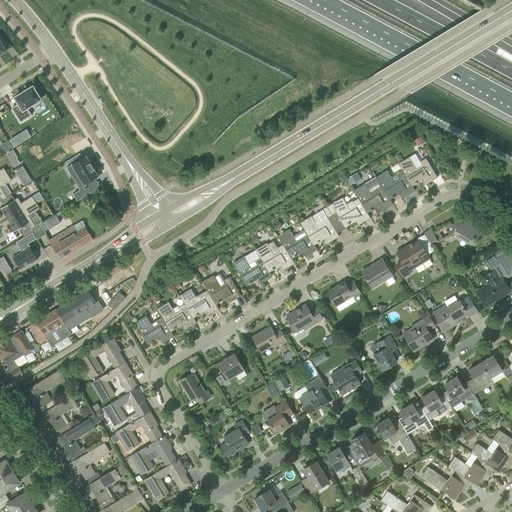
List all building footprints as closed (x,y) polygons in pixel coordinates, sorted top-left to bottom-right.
[(25,109),(40,100),(37,96),(39,94),(34,87),(32,88),(31,87),(13,98),(17,105),(10,109),(18,121),(29,115),(25,109)] [(52,133),(43,138),(50,148),(43,153),(53,169),(71,158),(71,157),(70,157),(65,150),(70,147),(66,142),(68,141),(68,142),(69,141),(63,132),(61,134),(57,127),(52,131),(52,130),(51,131),(52,133)] [(418,146),(425,142),(421,136),(414,140),(418,146)] [(403,172),(412,186),(423,179),(426,184),(438,177),(426,158),(420,162),(416,154),(398,164),(403,172)] [(86,156),(67,167),(72,175),(77,172),(85,185),(98,177),(99,177),(86,156)] [(21,163),(17,158),(12,161),(15,167),(21,163)] [(380,167),(376,162),(370,166),(373,171),(380,167)] [(19,177),(27,172),(23,166),(15,171),(19,177)] [(377,178),(390,199),(401,193),(403,198),(415,191),(412,186),(403,172),(398,175),(397,174),(391,177),(387,171),(376,177),(377,178)] [(12,180),(8,174),(0,178),(0,201),(2,201),(7,197),(1,187),(12,180)] [(351,185),(356,182),(352,176),(347,179),(351,185)] [(359,198),(367,213),(378,206),(381,211),(393,204),(390,199),(377,178),(366,185),(365,184),(354,190),(359,198)] [(91,193),(87,186),(74,194),(78,201),(91,193)] [(12,194),(7,197),(2,201),(5,206),(1,208),(8,220),(36,202),(32,196),(21,203),(18,198),(15,199),(12,194)] [(337,213),(345,227),(356,220),(359,225),(370,218),(367,213),(359,198),(353,202),(355,205),(349,208),(343,197),(327,206),(333,215),(337,213)] [(8,220),(15,231),(19,229),(22,234),(36,226),(29,215),(40,208),(36,202),(8,220)] [(328,243),(339,236),(328,218),(333,215),(327,206),(300,223),(304,229),(314,245),(325,239),(328,243)] [(450,223),(444,226),(449,234),(452,232),(453,233),(473,246),(483,229),(463,217),(457,227),(450,223)] [(52,227),(47,219),(40,224),(45,231),(52,227)] [(283,227),(278,220),(272,224),(276,231),(283,227)] [(61,259),(77,249),(94,239),(86,226),(77,231),(73,226),(66,230),(49,240),(61,259)] [(283,244),(292,258),(302,252),(305,257),(317,250),(314,245),(304,229),(293,236),(289,230),(278,236),(283,244)] [(439,242),(434,233),(431,229),(425,233),(432,246),(434,249),(440,245),(438,243),(439,242)] [(21,268),(31,262),(32,264),(37,261),(36,259),(38,258),(29,243),(37,238),(33,232),(17,242),(22,251),(14,257),(21,268)] [(256,235),(250,239),(254,244),(260,241),(256,235)] [(404,248),(397,252),(402,262),(396,266),(403,278),(410,274),(407,268),(428,256),(429,259),(430,259),(419,240),(412,244),(412,243),(410,245),(411,245),(404,249),(404,248)] [(295,263),(292,258),(283,244),(277,247),(273,241),(267,244),(267,243),(255,250),(269,272),(280,266),(283,271),(295,263)] [(508,251),(508,252),(507,252),(506,250),(508,248),(504,242),(491,249),(497,258),(496,259),(494,256),(486,261),(492,272),(484,277),(489,285),(478,292),(486,306),(498,299),(497,296),(509,288),(502,277),(505,275),(506,276),(507,276),(507,277),(508,277),(509,277),(510,276),(511,276),(511,275),(511,274),(511,268),(511,252),(511,253),(511,252),(510,251),(509,251),(508,251)] [(233,263),(247,286),(258,279),(261,284),(272,277),(269,272),(255,250),(245,256),(233,263)] [(228,261),(233,258),(229,252),(224,255),(228,261)] [(391,273),(383,259),(373,265),(374,267),(364,273),(372,288),(386,280),(384,277),(391,273)] [(108,292),(133,276),(126,265),(101,281),(108,292)] [(204,265),(199,269),(202,274),(208,271),(204,265)] [(220,274),(214,277),(213,275),(202,282),(207,290),(216,304),(227,298),(230,303),(241,296),(230,276),(224,280),(220,274)] [(361,296),(362,294),(354,281),(347,285),(345,281),(328,291),(339,311),(362,297),(361,296)] [(97,304),(93,297),(94,297),(94,296),(93,297),(88,289),(56,309),(68,328),(89,315),(91,317),(92,317),(91,316),(95,314),(95,313),(101,310),(100,308),(97,304)] [(196,297),(191,289),(180,295),(185,304),(194,318),(204,311),(207,316),(219,309),(216,304),(207,290),(196,297)] [(424,291),(419,294),(424,302),(427,300),(428,296),(424,291)] [(151,297),(154,304),(161,300),(157,293),(151,297)] [(119,303),(114,298),(108,304),(114,309),(119,303)] [(460,301),(447,308),(445,304),(433,312),(445,331),(458,323),(456,320),(467,314),(469,316),(478,311),(472,301),(464,307),(460,301)] [(178,305),(172,309),(168,302),(159,308),(156,303),(154,304),(162,317),(171,331),(182,325),(185,330),(197,323),(194,318),(185,304),(179,307),(178,305)] [(288,316),(289,318),(286,320),(294,333),(297,332),(297,333),(304,329),(305,331),(324,319),(317,308),(310,312),(306,304),(288,316)] [(66,336),(66,337),(72,333),(68,328),(56,309),(30,325),(41,343),(52,336),(56,342),(66,336)] [(133,318),(128,313),(124,317),(127,322),(133,318)] [(146,315),(135,322),(149,345),(160,338),(163,343),(174,336),(171,331),(162,317),(157,320),(159,324),(153,327),(146,315)] [(433,340),(434,340),(428,331),(435,327),(429,316),(413,326),(413,327),(403,334),(414,352),(425,345),(426,345),(425,343),(429,341),(429,342),(433,340)] [(287,340),(280,329),(274,332),(270,326),(252,337),(261,353),(274,345),(275,347),(287,340)] [(23,374),(14,360),(33,349),(22,331),(0,344),(0,354),(15,379),(23,374)] [(374,355),(383,370),(397,362),(391,352),(397,348),(390,336),(377,344),(376,343),(373,345),(372,350),(374,354),(374,355)] [(126,362),(119,352),(121,351),(113,337),(79,358),(91,379),(103,372),(94,357),(105,351),(115,368),(126,362)] [(286,353),(289,359),(296,355),(293,349),(286,353)] [(235,354),(219,364),(228,379),(244,369),(235,354)] [(490,377),(491,378),(502,371),(505,376),(511,372),(511,371),(509,366),(505,359),(498,363),(493,355),(481,362),(490,377)] [(322,363),(318,356),(312,360),(316,366),(322,363)] [(356,360),(340,369),(330,375),(342,395),(361,384),(356,375),(363,371),(356,360)] [(134,375),(126,362),(115,368),(92,382),(103,401),(113,395),(106,382),(117,376),(127,393),(138,387),(132,377),(134,375)] [(469,370),(474,378),(467,382),(468,383),(475,395),(482,391),(481,390),(493,383),(491,378),(490,377),(481,362),(469,370)] [(221,385),(226,383),(218,369),(213,372),(221,385)] [(65,379),(60,370),(23,392),(29,401),(36,397),(42,406),(40,407),(43,413),(57,404),(54,399),(50,401),(45,391),(65,379)] [(197,398),(200,403),(212,397),(208,391),(205,392),(193,372),(179,381),(192,401),(197,398)] [(283,388),(290,386),(287,377),(287,378),(285,373),(274,379),(276,383),(280,381),(283,388)] [(320,376),(304,386),(297,390),(295,393),(294,396),(296,398),(298,398),(300,398),(309,413),(321,405),(322,407),(329,403),(321,390),(327,387),(320,376)] [(468,383),(463,386),(457,377),(445,384),(449,392),(444,395),(445,397),(452,407),(468,398),(469,400),(473,400),(476,398),(475,395),(468,383)] [(334,384),(328,388),(331,393),(337,389),(334,384)] [(146,400),(138,387),(127,393),(103,407),(115,426),(126,419),(119,406),(129,400),(140,418),(150,412),(144,401),(146,400)] [(445,397),(440,400),(435,390),(422,398),(427,405),(422,408),(423,410),(429,421),(452,407),(445,397)] [(58,437),(72,428),(69,423),(66,425),(60,416),(77,405),(72,395),(57,404),(43,413),(40,415),(47,427),(52,424),(56,430),(54,432),(58,437)] [(270,427),(270,429),(271,432),(274,432),(282,427),(284,430),(290,426),(285,418),(294,413),(286,401),(275,408),(278,413),(267,420),(271,427),(270,427)] [(407,434),(424,424),(428,430),(433,428),(429,421),(423,410),(418,413),(412,404),(400,411),(404,418),(399,421),(401,424),(407,434)] [(104,415),(100,410),(95,413),(99,418),(104,415)] [(152,443),(163,436),(156,426),(158,425),(150,412),(140,418),(116,432),(127,451),(138,445),(130,432),(142,425),(152,443)] [(484,412),(477,415),(481,422),(487,418),(484,412)] [(96,427),(90,418),(72,428),(58,437),(55,439),(62,451),(67,448),(71,455),(69,456),(72,461),(87,453),(84,447),(80,449),(75,440),(96,427)] [(393,444),(408,435),(407,434),(401,424),(395,428),(389,418),(377,425),(385,439),(389,436),(393,444)] [(237,429),(224,436),(227,442),(221,446),(228,457),(237,452),(234,448),(244,442),(245,443),(247,441),(244,436),(250,432),(243,420),(235,425),(237,429)] [(263,432),(258,423),(252,426),(257,435),(263,432)] [(211,431),(208,426),(203,429),(206,434),(211,431)] [(511,438),(499,430),(493,439),(500,443),(499,444),(511,452),(511,438)] [(472,438),(468,432),(462,436),(466,442),(472,438)] [(364,433),(352,440),(357,450),(351,453),(356,462),(370,454),(373,459),(383,453),(377,443),(372,446),(364,433)] [(163,436),(152,443),(130,456),(141,475),(152,468),(144,455),(156,449),(166,466),(177,460),(171,450),(173,449),(164,435),(163,436)] [(433,442),(437,449),(444,445),(440,438),(433,442)] [(87,453),(72,461),(69,463),(77,475),(82,472),(86,479),(84,480),(87,486),(102,477),(98,472),(95,474),(89,464),(111,451),(105,442),(87,453)] [(477,457),(495,469),(500,472),(505,464),(507,466),(507,464),(510,466),(511,463),(511,452),(499,444),(493,454),(478,443),(471,452),(478,457),(477,457)] [(340,448),(328,455),(337,470),(343,466),(345,470),(351,466),(340,448)] [(384,464),(389,461),(386,456),(381,459),(384,464)] [(473,482),(478,486),(483,477),(485,479),(485,478),(488,480),(495,469),(477,457),(471,467),(455,456),(449,466),(455,470),(473,482)] [(157,501),(169,493),(160,478),(170,472),(181,490),(191,484),(185,473),(187,472),(179,459),(177,460),(166,466),(144,479),(157,501)] [(8,464),(6,461),(0,464),(0,479),(14,471),(9,463),(8,464)] [(329,482),(317,461),(304,469),(309,477),(303,481),(310,493),(329,482)] [(120,475),(127,471),(123,464),(116,468),(120,475)] [(358,466),(352,470),(361,485),(367,482),(358,466)] [(410,467),(401,473),(411,479),(414,475),(414,470),(410,467)] [(466,493),(472,484),(473,482),(455,470),(448,480),(428,467),(422,476),(455,498),(461,490),(466,493)] [(102,510),(116,501),(113,496),(109,498),(104,489),(121,478),(115,469),(102,477),(87,486),(84,488),(91,500),(96,497),(100,503),(98,505),(102,510)] [(5,491),(19,483),(17,480),(18,479),(14,471),(0,479),(0,491),(1,493),(0,493),(0,501),(8,497),(5,491)] [(404,481),(402,475),(395,478),(397,483),(404,481)] [(286,491),(290,499),(305,491),(301,483),(286,491)] [(256,497),(263,493),(260,487),(253,492),(256,497)] [(116,501),(102,510),(99,511),(98,511),(120,511),(144,498),(142,495),(139,489),(138,488),(116,501)] [(274,497),(269,489),(263,493),(256,497),(255,498),(256,499),(255,500),(258,506),(259,505),(262,510),(270,505),(274,511),(289,502),(282,492),(274,497)] [(398,511),(428,511),(433,506),(414,494),(407,504),(386,491),(380,500),(388,505),(398,511)] [(27,497),(26,494),(11,502),(8,497),(0,501),(0,509),(8,505),(12,511),(19,511),(33,504),(29,496),(27,497)] [(274,511),(294,511),(289,502),(274,511)]
